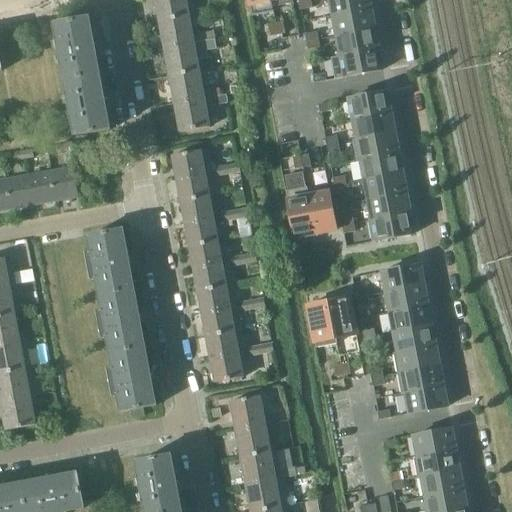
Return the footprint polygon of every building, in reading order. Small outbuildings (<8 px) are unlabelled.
[(192,0),(154,0),(159,22),(187,16),(195,15),(192,0)] [(274,13),(273,8),(271,0),(248,0),(252,17),(274,13)] [(292,0),(271,0),(273,8),(293,4),(292,0)] [(371,10),(368,0),(329,0),(333,17),(371,10)] [(312,9),(311,1),(299,3),(300,11),(312,9)] [(375,31),(371,10),(333,17),(337,38),(375,31)] [(191,36),(187,16),(159,22),(164,49),(200,42),(199,34),(191,36)] [(65,81),(100,75),(95,52),(98,51),(97,43),(94,43),(89,19),(54,26),(60,54),(65,81)] [(283,23),(275,24),(277,36),(285,35),(283,23)] [(277,36),(275,24),(267,26),(269,38),(277,36)] [(378,51),(375,31),(337,38),(341,58),(378,51)] [(305,35),(307,43),(318,41),(317,33),(305,35)] [(214,40),(200,42),(164,49),(169,77),(198,72),(196,60),(206,58),(205,51),(215,49),(214,40)] [(320,49),(318,41),(307,43),(308,51),(320,49)] [(382,71),(378,51),(341,58),(345,78),(382,71)] [(198,72),(169,77),(175,105),(211,98),(209,89),(201,91),(198,72)] [(315,84),(326,82),(325,74),(313,76),(315,84)] [(104,98),(100,75),(65,81),(75,137),(110,131),(106,107),(109,106),(107,98),(104,98)] [(390,113),(386,93),(349,100),(353,120),(390,113)] [(226,95),(211,98),(175,105),(180,133),(208,128),(204,108),(227,104),(226,95)] [(320,114),(332,111),(330,104),(319,106),(320,114)] [(394,133),(390,113),(353,120),(357,140),(394,133)] [(398,155),(394,133),(357,140),(352,141),(356,163),(361,162),(398,155)] [(325,139),(327,147),(338,145),(337,137),(325,139)] [(73,150),(71,143),(58,145),(60,153),(73,150)] [(340,152),(338,145),(327,147),(328,155),(340,152)] [(34,159),(32,150),(23,151),(25,161),(34,159)] [(207,150),(179,155),(172,157),(176,179),(212,173),(207,150)] [(25,161),(23,151),(14,153),(16,162),(25,161)] [(402,174),(398,155),(361,162),(365,182),(402,174)] [(308,156),(300,157),(303,169),(311,167),(308,156)] [(303,169),(300,157),(293,159),(295,170),(303,169)] [(240,172),(238,164),(226,167),(228,175),(240,172)] [(228,175),(226,167),(215,169),(216,177),(228,175)] [(50,173),(55,201),(78,197),(72,169),(50,173)] [(50,173),(28,177),(33,205),(55,201),(50,173)] [(212,173),(176,179),(180,202),(209,197),(216,195),(212,173)] [(305,174),(287,177),(290,191),(307,188),(305,174)] [(406,194),(402,174),(365,182),(368,201),(406,194)] [(28,177),(5,181),(11,210),(33,205),(28,177)] [(333,179),(334,187),(346,185),(344,177),(333,179)] [(0,211),(11,210),(5,181),(0,182),(0,211)] [(347,193),(346,185),(334,187),(336,195),(347,193)] [(316,235),(309,197),(307,188),(290,191),(285,192),(294,239),(316,235)] [(329,193),(309,197),(316,235),(337,231),(329,193)] [(410,213),(406,194),(368,201),(372,220),(410,213)] [(209,197),(180,202),(184,225),(213,219),(209,197)] [(348,218),(345,203),(338,205),(341,219),(348,218)] [(248,218),(247,209),(235,212),(237,220),(248,218)] [(237,220),(235,212),(223,214),(225,223),(237,220)] [(414,235),(410,213),(372,220),(368,221),(372,243),(414,235)] [(217,242),(213,219),(184,225),(189,247),(217,242)] [(98,296),(134,289),(129,265),(132,264),(131,256),(128,256),(123,231),(88,237),(91,252),(85,254),(91,282),(95,281),(98,296)] [(353,245),(350,231),(344,232),(346,246),(353,245)] [(222,265),(217,242),(189,247),(193,270),(222,265)] [(257,263),(255,254),(243,256),(244,265),(257,263)] [(244,265),(243,256),(232,258),(232,268),(244,265)] [(9,258),(3,259),(0,259),(0,288),(15,286),(13,274),(9,258)] [(229,263),(222,265),(193,270),(197,293),(233,286),(229,263)] [(420,263),(382,270),(385,292),(386,292),(424,284),(420,263)] [(31,271),(13,274),(15,286),(33,282),(31,271)] [(424,284),(386,292),(390,313),(428,306),(424,284)] [(16,295),(15,286),(0,288),(0,317),(14,315),(10,296),(16,295)] [(237,309),(233,286),(197,293),(201,315),(237,309)] [(134,289),(98,296),(100,311),(96,312),(102,340),(106,340),(108,354),(145,347),(140,323),(143,322),(142,314),(139,314),(134,289)] [(368,298),(366,290),(354,292),(355,298),(356,300),(368,298)] [(264,298),(263,298),(252,300),(253,310),(265,308),(264,298)] [(369,305),(368,298),(356,300),(357,308),(369,305)] [(357,336),(349,299),(329,303),(337,340),(357,336)] [(253,310),(252,300),(240,303),(242,313),(253,310)] [(337,340),(329,303),(307,307),(315,349),(317,349),(337,345),(337,340)] [(428,306),(390,313),(394,334),(432,327),(428,306)] [(241,331),(237,309),(201,315),(206,338),(234,333),(241,331)] [(18,334),(14,315),(0,317),(0,346),(25,341),(24,333),(18,334)] [(432,327),(394,334),(398,355),(436,348),(432,327)] [(375,338),(374,330),(362,332),(364,340),(375,338)] [(239,355),(234,333),(206,338),(210,361),(239,355)] [(377,345),(375,338),(364,340),(365,348),(377,345)] [(0,374),(30,369),(25,341),(0,346),(0,374)] [(273,352),(272,344),(260,347),(261,355),(273,352)] [(156,407),(151,381),(154,381),(152,372),(150,373),(145,347),(108,354),(111,369),(107,370),(113,399),(118,398),(121,413),(131,411),(132,419),(144,417),(142,409),(156,407)] [(261,355),(260,347),(248,349),(249,357),(261,355)] [(436,348),(398,355),(402,377),(440,369),(436,348)] [(239,355),(210,361),(214,383),(243,378),(239,355)] [(348,364),(340,365),(343,377),(350,375),(348,364)] [(343,377),(340,365),(333,367),(335,378),(343,377)] [(30,369),(0,374),(0,395),(1,403),(36,397),(30,369)] [(440,369),(402,377),(406,398),(444,391),(440,369)] [(381,370),(370,372),(371,380),(383,378),(381,370)] [(384,385),(383,378),(371,380),(373,388),(384,385)] [(444,391),(406,398),(410,419),(448,412),(444,391)] [(37,405),(36,397),(1,403),(7,431),(35,426),(31,406),(37,405)] [(269,415),(262,417),(259,398),(231,403),(236,431),(271,424),(269,415)] [(212,410),(214,419),(222,417),(221,409),(212,410)] [(389,411),(378,413),(379,421),(391,419),(389,411)] [(288,421),(286,412),(276,414),(278,423),(288,421)] [(289,430),(288,422),(288,421),(278,423),(279,431),(289,430)] [(271,424),(236,431),(241,458),(269,453),(265,434),(273,433),(271,424)] [(452,430),(414,437),(418,457),(455,450),(452,430)] [(396,448),(395,441),(383,443),(385,451),(396,448)] [(418,457),(413,458),(417,480),(422,479),(460,472),(455,450),(418,457)] [(276,452),(269,453),(241,458),(246,486),(281,480),(297,477),(295,468),(280,471),(276,452)] [(145,511),(181,511),(178,489),(180,489),(179,480),(176,480),(171,456),(136,463),(145,511)] [(298,461),(301,476),(307,475),(304,460),(298,461)] [(460,472),(422,479),(426,499),(463,492),(460,472)] [(23,484),(27,511),(64,511),(85,508),(78,474),(54,478),(54,475),(45,477),(46,480),(23,484)] [(398,474),(390,476),(391,484),(400,482),(398,474)] [(281,480),(246,486),(251,511),(262,511),(280,509),(287,507),(281,480)] [(400,482),(391,484),(393,492),(404,489),(403,482),(400,482)] [(0,511),(27,511),(23,484),(0,488),(0,511)] [(463,492),(426,499),(428,511),(466,511),(467,511),(463,492)]
